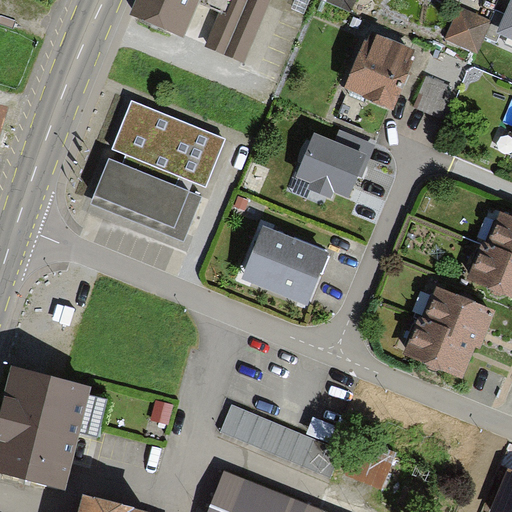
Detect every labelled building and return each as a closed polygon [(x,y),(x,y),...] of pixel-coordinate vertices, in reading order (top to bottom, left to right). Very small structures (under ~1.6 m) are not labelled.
[(244,65),(271,0),(139,0),(131,21),(183,43),(199,5),(221,14),(207,49),(244,65)] [(356,0),(329,0),(328,4),(352,15),(356,0)] [(511,2),(497,38),(511,44),(511,2)] [(460,8),(445,41),(478,56),(493,22),(460,8)] [(366,46),(364,46),(344,93),(364,101),(363,104),(395,117),(416,66),(412,65),(417,54),(371,35),(366,46)] [(433,60),(413,109),(441,120),(454,89),(451,87),(458,70),(433,60)] [(108,163),(90,207),(184,245),(203,199),(191,194),(194,186),(206,191),(226,142),(132,104),(112,153),(126,158),(122,168),(108,163)] [(0,139),(8,111),(0,108),(0,139)] [(314,136),(295,182),(310,188),(308,194),(331,203),(334,197),(349,204),(359,180),(363,181),(377,147),(338,130),(333,144),(314,136)] [(482,246),(466,285),(511,303),(511,221),(500,216),(487,248),(482,246)] [(330,258),(262,231),(241,284),(308,311),(330,258)] [(419,320),(404,359),(463,383),(476,352),(481,354),(497,315),(437,291),(424,322),(419,320)] [(13,374),(0,424),(0,480),(66,498),(93,395),(13,374)] [(330,479),(341,452),(231,406),(220,433),(330,479)] [(381,493),(396,455),(358,440),(344,479),(381,493)] [(511,511),(511,472),(509,471),(491,511),(511,511)] [(316,511),(225,476),(211,511),(316,511)]
